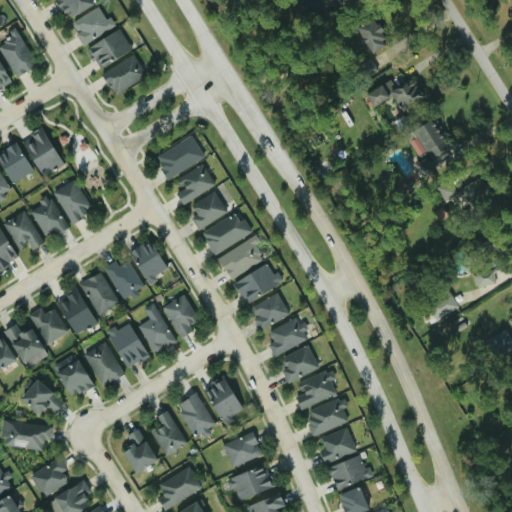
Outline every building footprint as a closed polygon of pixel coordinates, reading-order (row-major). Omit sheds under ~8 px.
[(55,0),(65,19),(90,5),(87,0),(55,0)] [(324,0),(329,8),(342,0),(324,0)] [(84,45),(112,24),(97,5),(69,26),(84,45)] [(354,25),(370,53),(387,44),(371,16),(354,25)] [(129,52),(119,30),(86,45),(96,67),(129,52)] [(0,44),(0,55),(17,77),(36,62),(13,34),(0,44)] [(100,74),(114,95),(144,75),(131,54),(100,74)] [(375,70),(369,59),(354,67),(360,78),(375,70)] [(0,86),(9,81),(0,66),(0,86)] [(390,80),(364,93),(371,106),(391,95),(400,112),(423,100),(410,76),(393,86),(390,80)] [(420,155),(425,152),(428,157),(446,147),(430,119),(407,133),(420,155)] [(61,164),(39,128),(19,140),(41,176),(61,164)] [(166,178),(202,157),(189,135),(153,156),(166,178)] [(0,151),(0,166),(11,183),(31,170),(13,143),(0,151)] [(430,174),(426,159),(414,162),(418,177),(430,174)] [(181,188),(174,192),(182,204),(213,184),(200,163),(175,179),(181,188)] [(0,193),(8,189),(0,175),(0,193)] [(454,192),(446,179),(433,187),(444,204),(459,195),(466,206),(486,193),(476,178),(454,192)] [(72,223),(91,209),(70,179),(51,194),(72,223)] [(195,213),(189,217),(197,229),(225,211),(212,190),(189,205),(195,213)] [(40,236),(51,231),(53,235),(65,229),(47,194),(35,200),(38,206),(28,211),(40,236)] [(26,242),(30,249),(41,242),(22,211),(1,224),(17,248),(26,242)] [(249,233),(236,211),(200,232),(213,254),(249,233)] [(0,268),(16,257),(0,232),(0,268)] [(228,279),(263,259),(251,238),(216,257),(228,279)] [(143,282),(164,273),(151,240),(130,248),(143,282)] [(142,286),(126,260),(117,265),(114,260),(102,267),(121,299),(142,286)] [(232,283),(245,303),(280,282),(267,262),(232,283)] [(472,273),(475,288),(494,284),(491,269),(472,273)] [(78,283),(96,314),(116,302),(98,271),(78,283)] [(94,323),(74,287),(53,298),(73,334),(94,323)] [(287,314),(275,292),(247,308),(260,330),(287,314)] [(434,320),(457,309),(449,293),(426,304),(434,320)] [(179,337),(191,329),(188,324),(197,318),(181,294),(160,307),(179,337)] [(52,308),(42,313),(39,307),(27,314),(45,344),(66,331),(52,308)] [(174,340),(155,311),(134,324),(153,353),(174,340)] [(271,341),(266,343),(273,356),(304,339),(293,317),(266,332),(271,341)] [(146,355),(126,323),(106,335),(126,367),(146,355)] [(44,355),(29,327),(19,333),(14,324),(3,330),(23,367),(44,355)] [(0,369),(14,360),(0,339),(0,369)] [(82,353),(99,385),(121,374),(104,342),(82,353)] [(277,358),(286,381),(316,369),(307,346),(277,358)] [(91,386),(77,360),(55,372),(69,398),(91,386)] [(300,393),(294,396),(299,408),(334,393),(324,370),(296,383),(300,393)] [(239,413),(225,378),(204,387),(218,422),(239,413)] [(52,413),(61,404),(36,379),(17,398),(36,416),(45,406),(52,413)] [(174,405),(193,436),(213,424),(194,393),(174,405)] [(302,413),(312,435),(347,421),(337,398),(302,413)] [(185,442),(165,410),(153,417),(158,424),(148,430),(164,455),(185,442)] [(47,441),(49,426),(1,420),(0,428),(0,445),(40,450),(41,440),(47,441)] [(323,448),(317,450),(323,463),(354,450),(344,427),(319,438),(323,448)] [(120,452),(134,473),(155,459),(136,429),(125,436),(131,445),(120,452)] [(231,467),(260,453),(250,431),(221,444),(231,467)] [(325,468),(335,490),(369,475),(359,453),(325,468)] [(65,469),(56,456),(28,476),(43,497),(66,480),(60,472),(65,469)] [(273,486),(264,464),(228,478),(236,500),(273,486)] [(156,484),(162,494),(156,497),(162,509),(200,489),(188,466),(156,484)] [(0,492),(10,486),(0,470),(0,492)] [(358,511),(367,508),(357,486),(336,496),(343,511),(358,511)] [(84,495),(87,495),(85,487),(54,492),(58,511),(77,511),(87,510),(84,495)] [(282,505),(278,493),(245,505),(247,511),(275,511),(274,508),(282,505)] [(0,511),(17,511),(7,495),(0,499),(0,511)] [(200,511),(194,501),(176,511),(200,511)]
